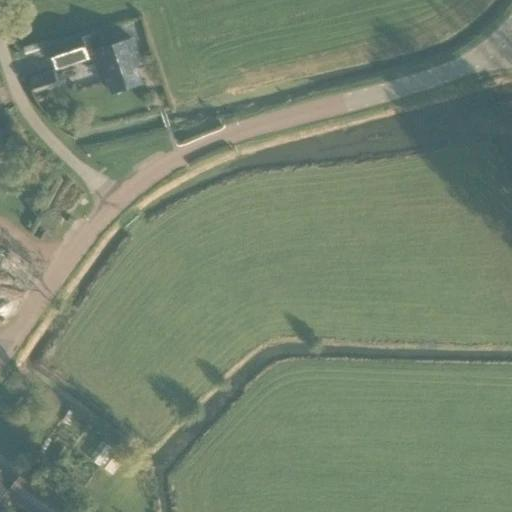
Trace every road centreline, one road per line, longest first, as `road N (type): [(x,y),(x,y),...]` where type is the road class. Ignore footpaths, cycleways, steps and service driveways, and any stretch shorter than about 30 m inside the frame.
road 1 (tertiary): [(120,200),(198,148),(440,76),(511,29)]
road 2 (residential): [(120,200),(32,127),(0,48)]
road 3 (tertiary): [(9,346),(120,200)]
